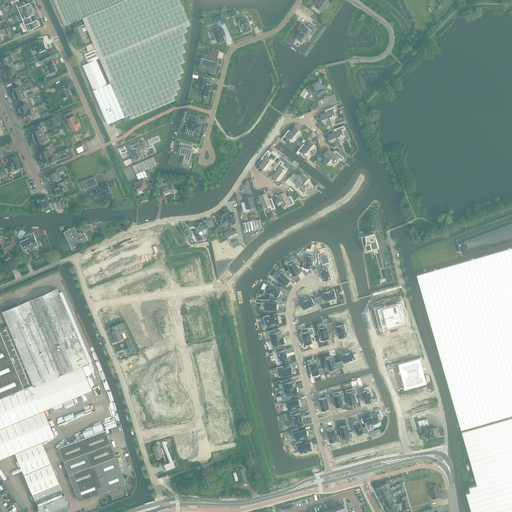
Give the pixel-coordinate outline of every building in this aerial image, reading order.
[(52,0),(64,26),(82,18),(93,43),(96,49),(125,117),(129,115),(131,119),(175,100),(174,96),(178,94),(176,90),(180,88),(177,80),(182,78),(180,73),(184,72),(181,63),(185,62),(181,53),(186,52),(182,43),(187,41),(183,33),(187,31),(186,27),(190,25),(179,0),(52,0)] [(319,0),(315,6),(320,10),(322,11),(328,3),(324,0),(319,0)] [(23,1),(16,4),(16,5),(16,4),(20,13),(32,8),(31,5),(30,5),(29,3),(29,2),(25,4),(23,1)] [(32,8),(20,13),(23,22),(31,19),(30,16),(34,14),(33,12),(34,11),(32,8)] [(241,15),(234,18),(236,22),(240,21),(241,24),(240,24),(242,29),(243,28),(244,32),(245,32),(246,33),(250,31),(250,30),(251,30),(247,17),(245,18),(245,17),(242,18),(241,15)] [(31,19),(23,22),(27,30),(27,31),(29,30),(29,31),(32,30),(32,29),(39,26),(38,22),(37,22),(36,20),(37,20),(36,20),(32,21),(31,19)] [(298,36),(296,39),(301,42),(303,40),(304,41),(305,40),(304,40),(309,34),(311,36),(316,29),(309,24),(307,26),(304,25),(297,35),(297,36),(298,36)] [(83,32),(87,31),(85,27),(82,28),(81,26),(81,25),(73,29),(79,43),(87,40),(83,32)] [(210,30),(212,33),(214,32),(215,35),(215,36),(216,40),(217,39),(218,43),(219,42),(220,43),(224,41),(223,40),(224,40),(223,37),(224,36),(223,35),(225,34),(222,28),(220,29),(219,26),(210,30)] [(36,42),(29,44),(30,47),(34,46),(35,49),(36,52),(39,51),(39,52),(40,51),(42,51),(43,50),(44,50),(44,49),(47,48),(46,47),(45,44),(44,41),(37,44),(36,42)] [(107,124),(125,117),(95,49),(84,54),(88,63),(82,65),(93,90),(92,91),(98,104),(107,124)] [(201,58),(199,67),(203,68),(210,70),(215,71),(217,64),(218,59),(218,58),(211,56),(213,50),(209,49),(207,55),(205,55),(204,59),(201,58)] [(0,58),(0,65),(0,66),(7,64),(8,67),(14,64),(10,55),(6,57),(5,56),(4,57),(5,57),(3,58),(2,57),(0,57),(1,59),(0,58)] [(45,60),(39,62),(41,65),(45,64),(49,74),(50,74),(50,76),(55,74),(54,72),(57,70),(53,60),(46,63),(45,60)] [(9,70),(3,72),(5,78),(18,73),(14,64),(8,67),(9,70)] [(18,73),(5,78),(8,84),(14,81),(15,84),(21,82),(20,78),(18,79),(16,74),(18,73)] [(201,76),(198,86),(202,87),(200,95),(201,95),(200,97),(205,98),(205,96),(208,97),(212,84),(206,83),(208,78),(201,76)] [(63,98),(70,95),(67,86),(68,85),(66,81),(56,86),(58,90),(57,90),(59,94),(61,93),(63,98)] [(320,81),(312,84),(315,91),(314,91),(315,95),(316,94),(318,99),(324,96),(326,96),(325,95),(327,95),(325,89),(324,87),(323,87),(320,81)] [(11,91),(10,92),(12,96),(25,90),(26,90),(24,84),(22,85),(21,82),(15,84),(16,87),(10,90),(11,91)] [(304,88),(300,94),(306,97),(310,91),(304,88)] [(25,90),(12,96),(13,100),(14,100),(15,101),(21,99),(22,101),(28,99),(35,96),(34,93),(27,96),(25,90)] [(24,104),(17,107),(20,113),(32,108),(34,107),(32,102),(30,102),(28,99),(22,101),(24,104)] [(326,113),(321,115),(323,122),(326,121),(327,124),(334,122),(333,118),(337,117),(334,111),(336,111),(334,107),(327,109),(325,110),(326,113)] [(32,108),(20,113),(22,119),(28,116),(30,119),(36,117),(32,108)] [(75,117),(75,118),(74,116),(75,116),(74,116),(72,111),(64,115),(66,120),(67,119),(72,131),(74,130),(75,130),(77,129),(78,128),(80,127),(79,126),(80,126),(77,119),(76,120),(75,117)] [(188,114),(187,118),(189,119),(187,127),(190,128),(189,132),(194,133),(195,130),(199,131),(199,130),(200,130),(201,126),(200,125),(201,124),(196,123),(197,121),(195,120),(196,116),(188,114)] [(37,131),(30,133),(33,139),(45,134),(41,125),(35,128),(37,131)] [(335,133),(329,135),(332,141),(335,140),(336,144),(343,141),(341,138),(345,137),(343,131),(345,130),(344,126),(334,129),(335,133)] [(288,130),(282,138),(283,139),(282,138),(284,136),(287,138),(288,137),(293,141),(300,132),(295,128),(291,132),(288,130)] [(45,134),(33,139),(35,145),(42,142),(43,145),(49,143),(45,134)] [(140,141),(129,145),(132,152),(133,151),(134,154),(132,155),(134,161),(137,160),(139,159),(141,158),(140,156),(143,155),(140,149),(147,146),(145,141),(143,142),(143,141),(142,142),(141,143),(140,141)] [(180,141),(178,146),(181,147),(180,153),(183,154),(183,155),(184,155),(183,157),(184,157),(183,163),(189,165),(190,161),(191,161),(193,153),(190,153),(190,150),(192,144),(180,141)] [(303,144),(298,151),(302,154),(304,152),(308,155),(310,152),(313,154),(315,151),(313,149),(315,146),(309,142),(307,145),(306,146),(303,144)] [(45,151),(39,153),(41,159),(53,154),(50,145),(44,148),(45,151)] [(72,146),(68,148),(72,158),(76,156),(72,146)] [(264,161),(260,165),(266,170),(273,161),(276,157),(271,153),(273,150),(270,148),(268,150),(261,159),(264,161)] [(329,150),(324,155),(327,157),(324,160),(330,164),(332,162),(335,164),(341,156),(343,158),(344,157),(341,155),(337,152),(335,151),(333,153),(329,150)] [(53,154),(41,159),(43,165),(50,162),(51,165),(57,163),(56,160),(54,160),(52,155),(53,154)] [(12,165),(9,166),(11,172),(20,168),(15,156),(9,158),(12,165)] [(153,158),(132,166),(138,180),(142,178),(147,176),(145,171),(157,166),(153,158)] [(277,171),(273,175),(279,180),(281,177),(282,179),(285,175),(283,174),(287,169),(282,165),(284,163),(281,160),(274,169),(277,171)] [(1,162),(0,162),(0,176),(9,173),(6,167),(3,168),(1,162)] [(48,174),(45,175),(47,179),(48,179),(49,182),(55,179),(56,182),(62,180),(58,171),(53,173),(53,172),(52,172),(53,173),(49,175),(48,174)] [(94,176),(81,182),(84,189),(88,188),(90,193),(95,191),(97,197),(103,194),(105,198),(110,196),(108,192),(110,191),(107,183),(99,187),(94,176)] [(299,177),(295,182),(300,186),(297,189),(304,194),(310,185),(307,183),(310,180),(304,176),(302,179),(299,177)] [(139,181),(133,184),(134,186),(134,187),(135,187),(137,192),(147,187),(146,185),(147,184),(148,184),(147,182),(145,183),(142,178),(138,180),(139,181)] [(161,178),(158,179),(158,180),(160,185),(159,185),(159,187),(161,186),(164,194),(174,190),(170,180),(167,179),(168,182),(163,183),(162,179),(161,178)] [(52,191),(51,191),(53,195),(54,195),(54,196),(55,196),(55,197),(58,195),(58,194),(65,192),(66,191),(64,185),(63,182),(57,184),(58,187),(52,190),(52,191)] [(279,198),(277,199),(279,204),(281,203),(284,208),(294,203),(290,196),(287,198),(286,195),(284,192),(278,196),(279,198)] [(266,194),(259,196),(260,197),(261,200),(263,207),(264,207),(269,205),(272,211),(276,210),(275,208),(271,198),(268,199),(266,194)] [(254,207),(252,196),(244,198),(245,202),(241,203),(243,212),(250,211),(249,208),(254,207)] [(43,197),(38,199),(40,202),(41,202),(42,204),(41,204),(41,205),(42,205),(44,210),(45,211),(54,208),(53,206),(51,200),(48,201),(46,197),(43,198),(43,197)] [(223,218),(219,220),(222,225),(228,222),(228,223),(230,226),(236,223),(235,220),(236,219),(236,218),(233,213),(229,216),(228,216),(226,212),(221,215),(223,218)] [(209,221),(208,219),(199,224),(200,226),(197,228),(199,232),(202,230),(211,226),(211,227),(214,226),(211,220),(209,221)] [(262,228),(260,219),(243,223),(245,232),(262,228)] [(458,253),(511,237),(511,219),(453,237),(458,253)] [(359,237),(358,237),(358,238),(359,237),(364,252),(370,251),(373,265),(378,286),(392,282),(388,267),(384,268),(379,248),(372,221),(366,222),(369,234),(359,237)] [(88,241),(81,234),(80,232),(77,233),(74,227),(69,230),(63,232),(70,246),(78,242),(79,245),(88,241)] [(188,238),(192,236),(188,228),(184,230),(188,238)] [(228,239),(238,234),(236,229),(226,234),(228,239)] [(27,235),(29,238),(19,241),(23,250),(26,249),(26,246),(28,247),(30,251),(34,249),(32,246),(37,244),(34,235),(33,233),(27,235)] [(145,241),(142,242),(145,248),(147,246),(148,249),(155,246),(151,236),(144,239),(145,241)] [(1,238),(0,238),(0,251),(1,254),(9,251),(8,249),(15,246),(12,239),(5,242),(4,240),(3,241),(2,238),(1,238)] [(132,244),(129,245),(131,251),(134,250),(135,252),(141,250),(138,240),(131,242),(132,244)] [(238,240),(231,243),(233,248),(240,244),(238,240)] [(119,248),(116,249),(118,254),(121,253),(122,256),(128,253),(125,243),(118,246),(119,248)] [(480,257),(417,275),(451,394),(459,423),(461,430),(511,414),(511,248),(485,256),(480,257)] [(107,254),(104,255),(106,260),(109,259),(110,262),(116,259),(112,249),(110,250),(109,250),(106,251),(107,254)] [(315,260),(315,265),(320,265),(321,268),(320,269),(323,280),(333,277),(327,255),(321,256),(319,250),(316,250),(315,253),(315,260)] [(305,253),(304,267),(305,267),(305,269),(311,269),(311,267),(312,267),(312,260),(315,260),(315,253),(305,253)] [(92,262),(85,264),(87,270),(97,267),(95,261),(98,260),(97,257),(91,259),(92,262)] [(292,260),(287,263),(293,276),(300,272),(296,265),(299,264),(297,261),(296,258),(292,260)] [(185,266),(183,267),(184,274),(194,271),(194,269),(195,269),(194,265),(191,265),(191,262),(185,263),(185,266)] [(87,270),(88,276),(89,276),(99,272),(97,267),(87,270)] [(281,272),(276,277),(285,285),(286,284),(286,285),(290,282),(289,281),(290,280),(284,275),(286,273),(282,268),(279,270),(281,272)] [(99,272),(89,276),(91,282),(98,279),(99,282),(104,280),(104,278),(101,278),(99,272)] [(189,280),(186,280),(188,287),(198,285),(197,278),(195,279),(194,276),(188,277),(189,280)] [(268,281),(264,290),(277,296),(278,297),(281,291),(280,290),(273,287),(274,284),(270,282),(268,281)] [(153,283),(148,285),(149,288),(151,288),(153,293),(163,290),(161,284),(154,286),(153,283)] [(135,288),(129,290),(129,291),(133,301),(138,299),(139,301),(142,300),(140,295),(137,296),(135,288)] [(8,325),(0,328),(0,458),(0,459),(15,453),(36,501),(37,500),(39,505),(38,506),(39,509),(38,510),(37,511),(36,511),(50,511),(68,505),(64,495),(63,495),(61,490),(62,490),(42,442),(55,436),(44,410),(92,390),(99,387),(57,289),(2,312),(8,325)] [(155,299),(153,300),(154,303),(159,301),(158,298),(166,295),(164,289),(163,290),(153,293),(155,299)] [(192,293),(189,294),(190,300),(201,298),(200,292),(198,292),(197,289),(191,290),(192,293)] [(334,290),(322,293),(324,300),(328,299),(329,301),(336,299),(335,297),(336,297),(334,290)] [(126,300),(123,301),(125,306),(128,305),(127,303),(133,301),(129,291),(123,293),(126,300)] [(311,297),(301,303),(304,309),(305,310),(311,307),(310,306),(314,304),(311,297)] [(108,304),(101,307),(103,313),(113,309),(111,303),(113,302),(112,299),(107,301),(108,304)] [(269,299),(262,299),(262,302),(265,302),(264,310),(276,310),(276,308),(278,308),(278,304),(276,304),(276,302),(269,302),(269,299)] [(195,306),(192,307),(193,314),(204,311),(203,305),(201,305),(200,302),(194,303),(195,306)] [(382,307),(378,308),(383,328),(387,327),(389,326),(389,327),(391,332),(398,330),(396,324),(405,322),(400,303),(387,306),(382,307)] [(103,313),(105,318),(106,318),(116,314),(113,309),(103,313)] [(116,314),(106,318),(108,324),(115,321),(116,324),(121,322),(120,319),(118,320),(116,314)] [(269,315),(263,316),(265,326),(279,323),(279,322),(281,322),(279,316),(277,316),(270,318),(269,315)] [(159,317),(154,319),(155,322),(157,321),(159,326),(169,323),(167,317),(160,320),(159,317)] [(114,331),(112,332),(116,342),(124,339),(122,333),(126,331),(122,323),(118,325),(112,327),(114,331)] [(162,332),(159,333),(160,336),(166,334),(165,331),(172,328),(170,323),(169,323),(159,326),(162,332)] [(329,323),(319,326),(322,340),(329,338),(327,330),(331,329),(329,323)] [(343,324),(336,326),(339,338),(346,336),(345,331),(346,331),(345,324),(343,325),(343,324)] [(309,331),(302,333),(305,344),(306,346),(312,344),(311,343),(312,342),(310,335),(314,334),(312,328),(308,329),(309,331)] [(274,330),(268,331),(270,340),(283,337),(283,336),(281,331),(275,333),(274,330)] [(394,338),(392,339),(396,358),(411,354),(407,335),(400,337),(399,330),(392,332),(394,338)] [(283,337),(270,340),(272,349),(279,347),(278,344),(284,343),(284,341),(285,341),(284,337),(283,337)] [(281,347),(275,349),(278,359),(280,358),(281,363),(288,361),(287,357),(286,353),(285,350),(282,350),(281,347)] [(352,351),(341,356),(344,362),(348,361),(349,362),(358,358),(356,354),(354,354),(352,351)] [(327,359),(325,359),(330,370),(336,367),(337,369),(341,368),(339,362),(335,363),(332,356),(331,357),(330,356),(326,357),(327,359)] [(315,360),(309,362),(310,363),(309,363),(313,375),(319,373),(320,375),(323,374),(321,368),(318,369),(316,361),(316,362),(315,360)] [(415,362),(401,365),(403,371),(404,371),(405,375),(405,376),(404,377),(404,378),(406,386),(408,386),(423,381),(422,377),(422,376),(421,376),(420,376),(419,376),(415,362),(416,362),(415,362)] [(283,366),(276,367),(279,377),(293,373),(291,367),(283,369),(283,366)] [(287,379),(281,381),(283,390),(296,386),(294,380),(288,382),(287,379)] [(284,395),(282,396),(283,399),(292,397),(291,394),(297,392),(297,391),(298,391),(297,387),(296,387),(296,386),(283,390),(284,395)] [(365,390),(361,392),(366,403),(372,400),(371,396),(373,395),(369,386),(364,388),(365,390)] [(352,388),(346,390),(349,404),(356,402),(354,395),(357,394),(355,387),(352,388)] [(416,389),(404,392),(406,398),(412,396),(413,396),(413,398),(414,398),(416,405),(415,405),(416,411),(417,411),(418,412),(422,411),(421,410),(427,408),(425,403),(426,403),(425,399),(424,399),(423,395),(426,395),(424,389),(417,391),(416,389)] [(343,391),(333,393),(336,407),(343,405),(341,398),(344,397),(343,391)] [(326,397),(319,399),(322,410),(323,412),(329,410),(328,409),(329,408),(327,401),(330,400),(328,394),(325,395),(326,397)] [(290,398),(283,400),(284,403),(287,402),(288,409),(300,406),(301,405),(300,399),(298,400),(298,399),(290,401),(290,398)] [(296,410),(290,412),(291,415),(293,415),(296,426),(299,425),(303,424),(302,420),(301,416),(300,412),(297,413),(296,410)] [(367,422),(365,423),(366,426),(368,430),(371,429),(369,425),(373,423),(374,425),(380,422),(379,420),(380,420),(377,414),(366,419),(367,422)] [(511,511),(511,416),(468,429),(461,431),(476,484),(467,487),(469,492),(466,492),(471,511),(511,511)] [(427,418),(418,421),(419,426),(421,426),(426,425),(429,425),(427,418)] [(354,423),(353,424),(358,435),(364,431),(365,434),(369,432),(368,430),(366,426),(362,428),(359,421),(358,421),(357,420),(353,422),(354,423)] [(347,425),(340,427),(343,438),(349,436),(350,439),(353,438),(351,431),(349,432),(347,425)] [(431,437),(439,435),(438,432),(437,432),(437,427),(426,429),(426,425),(421,426),(422,432),(430,431),(431,437)] [(333,427),(327,428),(327,430),(330,442),(337,440),(337,442),(340,441),(339,435),(336,436),(334,428),(333,428),(333,427)] [(296,429),(291,430),(294,440),(308,436),(307,435),(308,435),(307,430),(306,431),(306,429),(298,431),(298,428),(296,429)] [(106,430),(59,448),(79,501),(126,483),(125,481),(124,479),(106,430)] [(165,441),(162,442),(170,462),(173,461),(165,441)] [(302,441),(295,443),(298,453),(304,451),(308,450),(312,449),(313,448),(312,442),(310,442),(302,444),(302,441)] [(159,445),(152,447),(156,459),(163,457),(159,445)] [(170,462),(164,465),(166,471),(175,467),(173,461),(170,462)] [(244,468),(240,470),(244,483),(248,482),(244,468)] [(380,487),(377,488),(380,493),(390,488),(388,483),(382,485),(382,484),(379,485),(380,487)] [(437,485),(429,487),(432,498),(438,497),(439,497),(439,496),(441,496),(439,491),(437,485)] [(390,488),(380,493),(382,498),(391,494),(393,493),(390,488)] [(391,494),(382,498),(385,504),(393,499),(391,494)] [(393,499),(385,504),(387,509),(396,504),(393,499)] [(396,504),(387,509),(389,511),(393,511),(400,509),(397,503),(396,504)]
